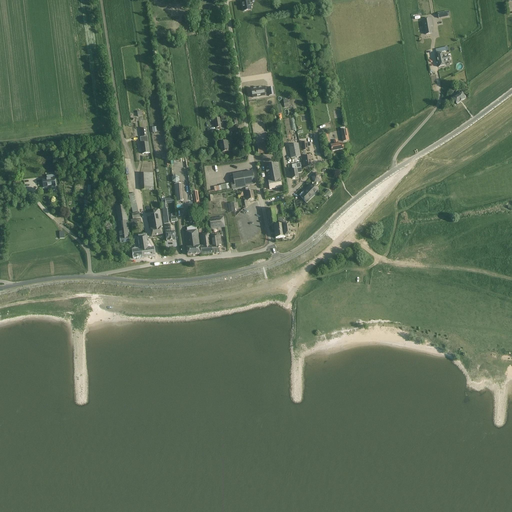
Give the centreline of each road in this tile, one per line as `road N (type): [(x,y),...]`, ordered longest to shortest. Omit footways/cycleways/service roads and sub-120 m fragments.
road 1 (unclassified): [(277,259),(511,91)]
road 2 (unclassified): [(262,205),(224,0)]
road 3 (unclassified): [(97,277),(191,280),(277,259)]
road 4 (residential): [(97,277),(272,247)]
road 5 (track): [(412,159),(296,284)]
road 6 (track): [(121,137),(101,0)]
